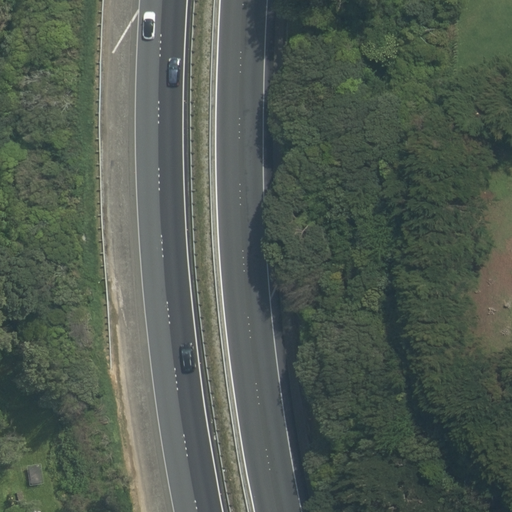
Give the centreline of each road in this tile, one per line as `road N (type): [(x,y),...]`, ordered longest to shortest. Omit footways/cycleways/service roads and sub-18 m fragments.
road 1 (motorway): [(245,0),(248,263),(281,511)]
road 2 (motorway): [(200,511),(166,232),(163,0)]
